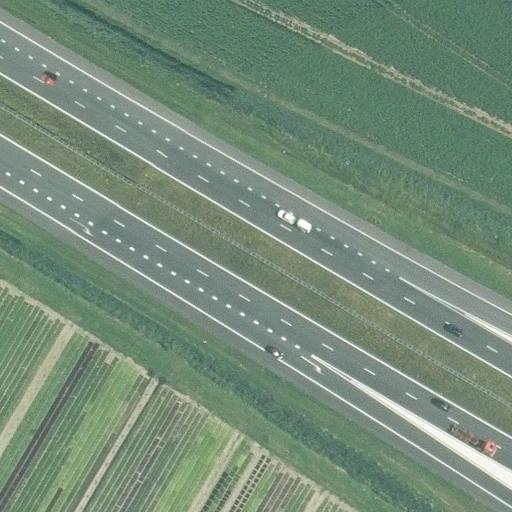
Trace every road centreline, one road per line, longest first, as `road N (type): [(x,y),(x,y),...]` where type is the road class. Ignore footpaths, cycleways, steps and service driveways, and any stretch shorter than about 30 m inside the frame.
road 1 (motorway): [(0,151),(313,339)]
road 2 (motorway): [(308,241),(0,55)]
road 3 (motorway): [(313,339),(511,500)]
road 4 (motorway): [(511,359),(308,241)]
road 5 (motorway): [(313,339),(511,454)]
road 6 (motorway): [(511,325),(398,267),(308,241)]
